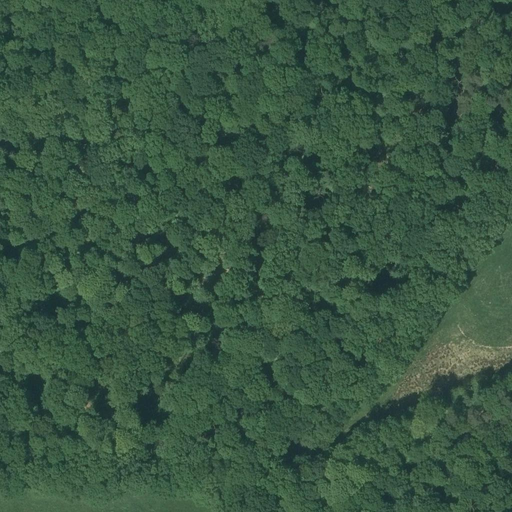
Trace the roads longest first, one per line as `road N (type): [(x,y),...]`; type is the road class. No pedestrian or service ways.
road 1 (track): [(0,457),(270,458)]
road 2 (track): [(270,458),(511,462)]
